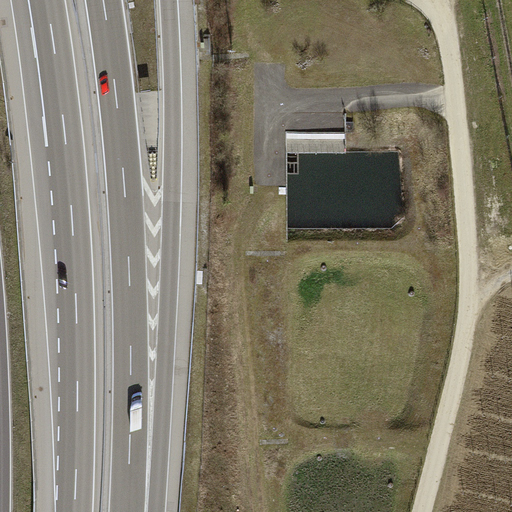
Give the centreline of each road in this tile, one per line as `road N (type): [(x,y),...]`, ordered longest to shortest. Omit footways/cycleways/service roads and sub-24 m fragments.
road 1 (trunk): [(133,511),(166,376),(170,0)]
road 2 (trunk): [(47,0),(72,206),(75,511)]
road 3 (trunk): [(128,511),(131,289),(104,0)]
road 4 (track): [(470,303),(452,56),(444,24),(426,0)]
road 5 (track): [(423,511),(470,303)]
